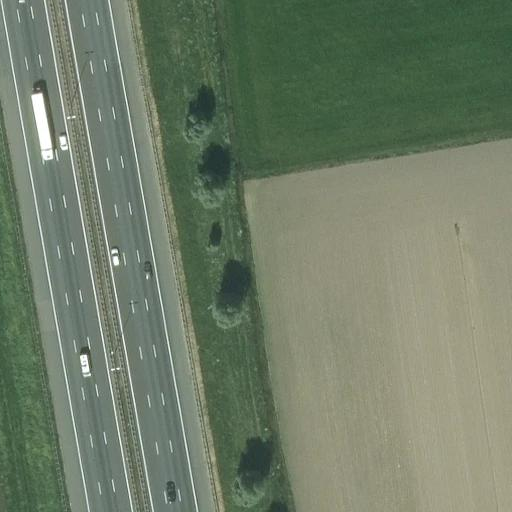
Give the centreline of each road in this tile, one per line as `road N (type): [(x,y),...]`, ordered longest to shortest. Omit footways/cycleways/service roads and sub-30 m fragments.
road 1 (motorway): [(19,0),(108,511)]
road 2 (motorway): [(173,511),(86,0)]
